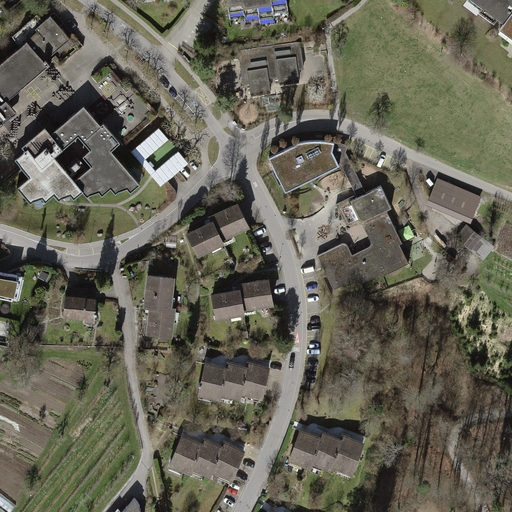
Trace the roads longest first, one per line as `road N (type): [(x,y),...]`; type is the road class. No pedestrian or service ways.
road 1 (residential): [(234,155),(275,220),(302,306),(298,366),(244,511)]
road 2 (residential): [(234,155),(310,128),(337,127),(511,199)]
road 3 (residential): [(0,235),(61,260),(112,260),(174,222),(234,155)]
road 4 (residential): [(84,0),(182,89),(234,155)]
road 5 (track): [(482,511),(453,438),(473,419),(511,415)]
